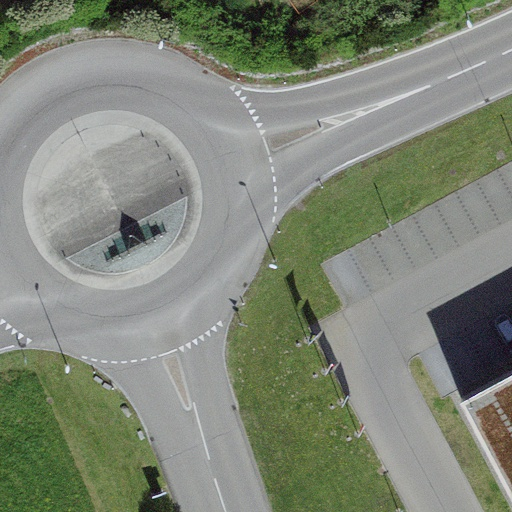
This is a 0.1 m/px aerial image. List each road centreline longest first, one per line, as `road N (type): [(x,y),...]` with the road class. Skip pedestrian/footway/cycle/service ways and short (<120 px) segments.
road 1 (primary): [(47,309),(102,327),(159,318),(218,271),(240,200)]
road 2 (primary): [(209,115),(176,88),(136,73),(94,72),(53,85),(19,110),(0,139)]
road 3 (primary): [(342,119),(511,58)]
road 4 (primary): [(342,119),(209,115)]
road 5 (primary): [(240,200),(342,119)]
